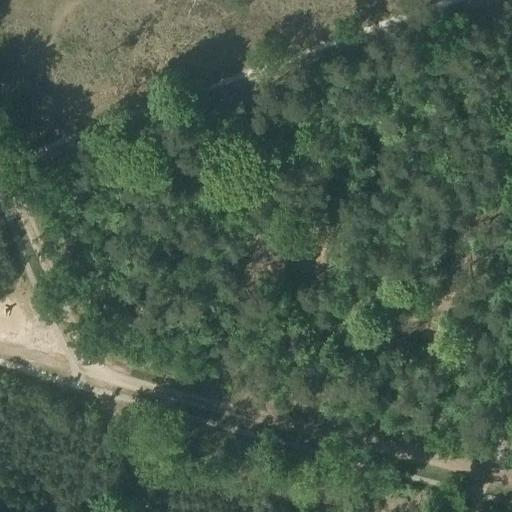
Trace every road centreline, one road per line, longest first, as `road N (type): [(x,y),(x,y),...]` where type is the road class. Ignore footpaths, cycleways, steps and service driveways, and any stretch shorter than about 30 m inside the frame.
road 1 (unknown): [(511,336),(421,303),(327,252),(235,220),(127,190),(0,173)]
road 2 (track): [(0,346),(511,482)]
road 3 (track): [(471,511),(497,461),(511,405),(497,108),(480,0)]
road 4 (track): [(5,174),(467,0)]
road 5 (track): [(0,162),(99,376)]
